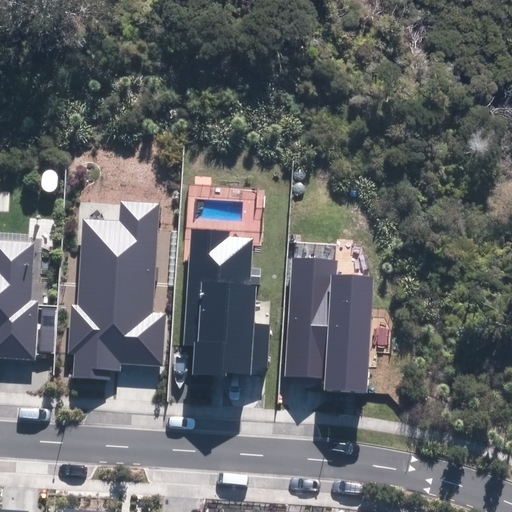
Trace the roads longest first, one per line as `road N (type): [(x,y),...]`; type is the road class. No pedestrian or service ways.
road 1 (residential): [(188,447),(330,453),(511,501)]
road 2 (residential): [(188,447),(0,438)]
